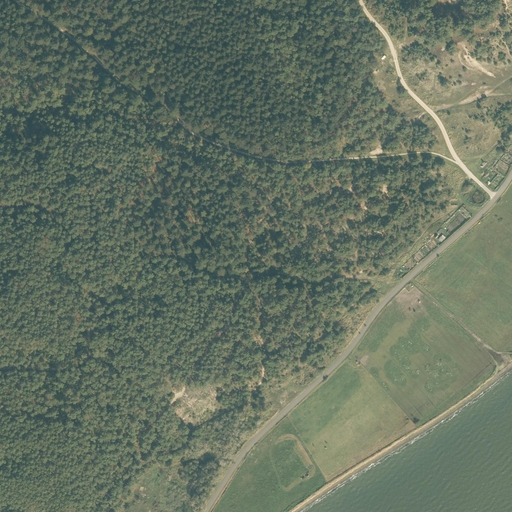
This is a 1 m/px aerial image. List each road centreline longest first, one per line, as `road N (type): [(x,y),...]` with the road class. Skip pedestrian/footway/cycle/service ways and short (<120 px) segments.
road 1 (unclassified): [(204,511),(251,442),(494,197)]
road 2 (unclassified): [(359,0),(388,38),(408,91),(437,120),(457,162),(494,197)]
